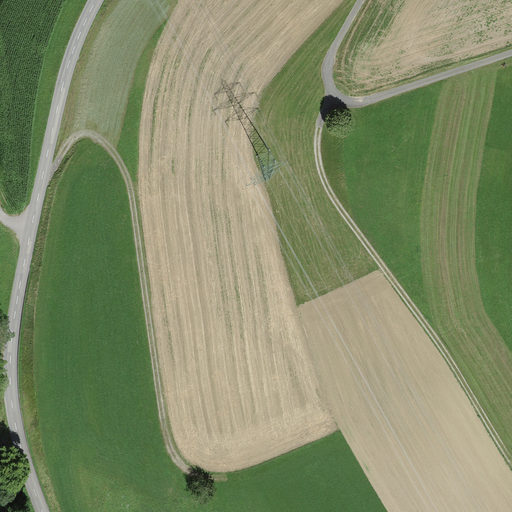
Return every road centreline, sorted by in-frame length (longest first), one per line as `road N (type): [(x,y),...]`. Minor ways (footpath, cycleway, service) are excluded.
road 1 (tertiary): [(41,511),(19,446),(9,351),(69,59),(94,0)]
road 2 (track): [(223,476),(187,468),(166,437),(119,161),(84,133),(42,176)]
road 3 (track): [(511,464),(445,354),(324,187),(316,128),(337,94)]
road 4 (track): [(360,0),(326,65),(337,94),(369,99),(511,51)]
